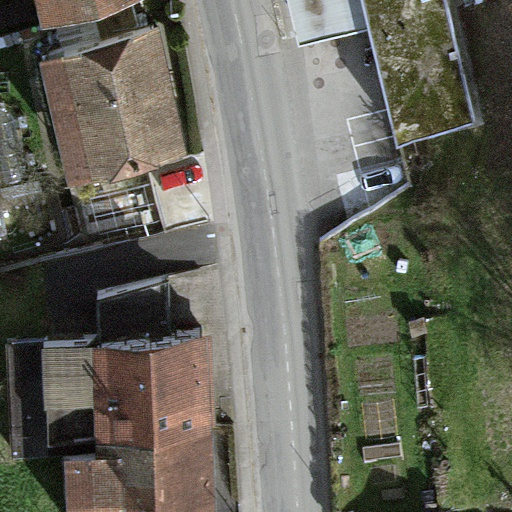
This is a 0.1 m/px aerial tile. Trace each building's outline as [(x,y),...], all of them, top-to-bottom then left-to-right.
[(47,0),(51,17),(132,0),(47,0)] [(297,0),(307,40),(377,23),(371,0),(297,0)] [(434,0),(371,0),(377,23),(403,127),(463,112),(434,0)] [(152,31),(53,56),(84,177),(183,152),(152,31)] [(211,511),(207,344),(109,346),(112,461),(82,462),(82,511),(211,511)] [(82,350),(50,351),(52,433),(84,433),(82,350)]
